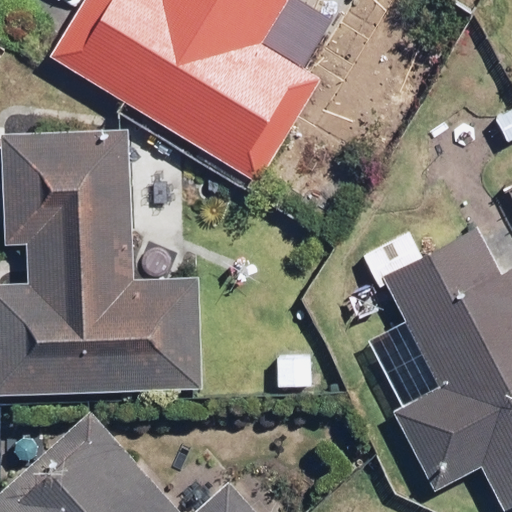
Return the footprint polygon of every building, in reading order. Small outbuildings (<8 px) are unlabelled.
[(81,0),(51,51),(262,177),(322,77),(263,42),(288,0),(81,0)] [(138,274),(136,132),(0,134),(0,222),(41,222),(42,279),(0,279),(0,389),(207,387),(205,273),(138,274)] [(511,184),(502,191),(511,206),(511,184)] [(511,259),(502,264),(479,222),(427,249),(417,228),(371,252),(438,381),(394,404),(439,489),(481,466),(503,506),(511,501),(511,259)] [(325,348),(275,345),(272,398),(322,401),(325,348)] [(184,506),(97,404),(0,485),(0,511),(264,511),(228,469),(184,506)]
